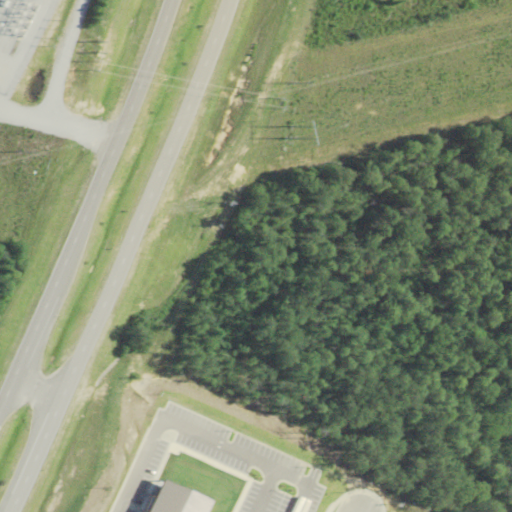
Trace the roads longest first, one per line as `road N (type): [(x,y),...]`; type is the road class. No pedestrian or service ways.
road 1 (primary): [(61,398),(230,0)]
road 2 (primary): [(172,0),(67,255)]
road 3 (primary): [(67,255),(13,375)]
road 4 (primary): [(8,511),(61,398)]
